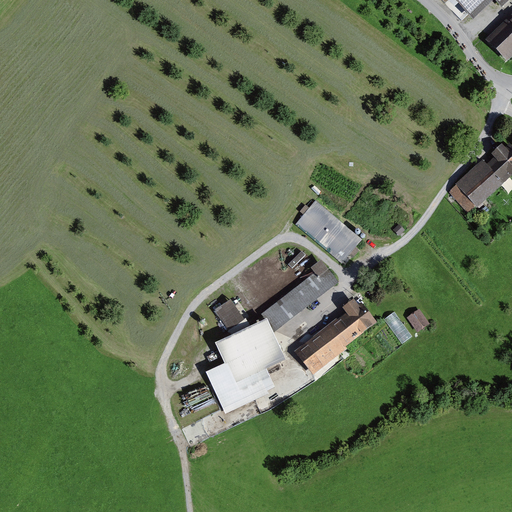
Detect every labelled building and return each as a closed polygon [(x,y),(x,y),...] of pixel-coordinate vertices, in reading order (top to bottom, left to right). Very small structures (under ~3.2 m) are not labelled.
[(511,0),(440,0),(469,30),(491,10),(499,18),(511,5),(511,0)] [(505,73),(511,66),(511,22),(483,51),(505,73)] [(467,221),(511,179),(511,159),(502,149),(447,200),(467,221)] [(361,250),(313,210),(293,234),(341,274),(361,250)] [(275,341),(337,291),(323,274),(261,323),(275,341)] [(246,327),(232,305),(212,319),(226,340),(246,327)] [(291,360),(310,385),(375,333),(355,308),(291,360)] [(428,333),(416,317),(402,327),(414,343),(428,333)] [(281,370),(264,331),(213,353),(222,373),(203,383),(223,424),(274,399),(264,378),(281,370)]
